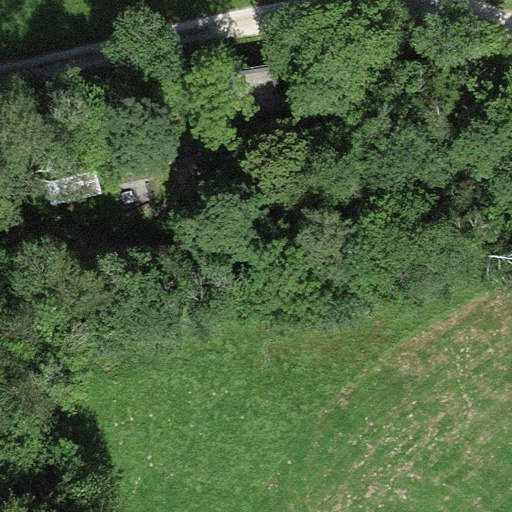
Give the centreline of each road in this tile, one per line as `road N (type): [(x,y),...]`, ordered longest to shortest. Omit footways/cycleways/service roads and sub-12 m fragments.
road 1 (track): [(511,169),(442,207),(375,229),(260,251),(0,266)]
road 2 (track): [(0,84),(365,2),(459,7),(511,32)]
